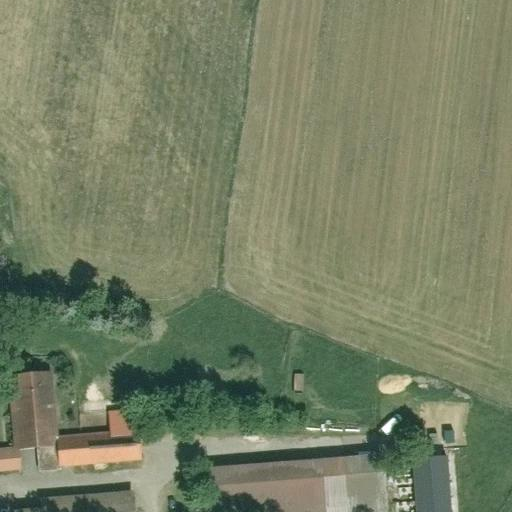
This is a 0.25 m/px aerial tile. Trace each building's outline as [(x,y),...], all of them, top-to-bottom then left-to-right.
[(39,380),(1,382),(5,452),(42,450),(39,380)] [(137,436),(132,436),(130,412),(102,414),(103,439),(51,443),(53,472),(139,466),(137,436)] [(442,511),(439,455),(420,456),(423,496),(408,497),(409,511),(442,511)] [(196,474),(198,511),(378,511),(374,459),(196,474)] [(123,511),(123,498),(29,505),(29,511),(123,511)]
